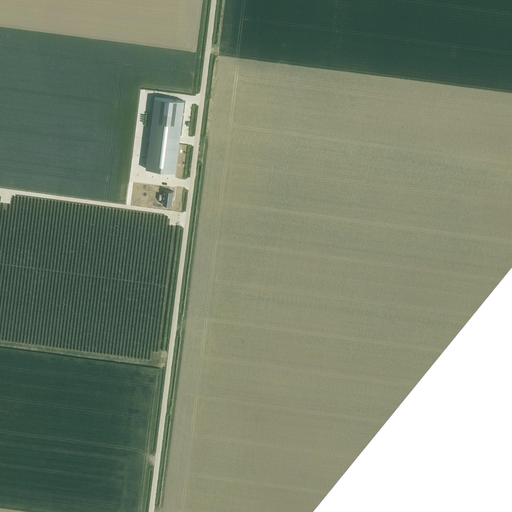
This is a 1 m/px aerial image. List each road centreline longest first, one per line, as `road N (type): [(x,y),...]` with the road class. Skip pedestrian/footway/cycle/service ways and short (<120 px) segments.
road 1 (unclassified): [(151,511),(213,0)]
road 2 (track): [(0,190),(187,214)]
